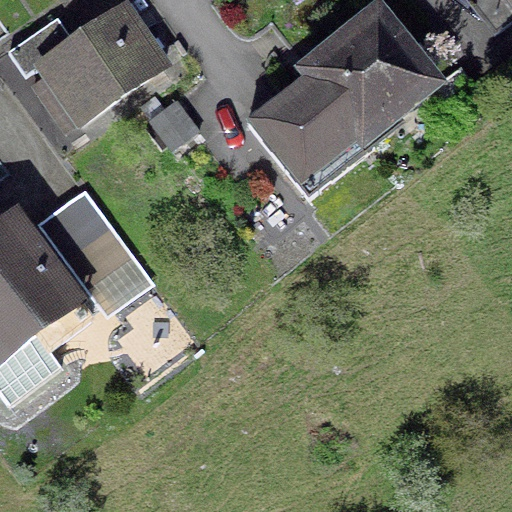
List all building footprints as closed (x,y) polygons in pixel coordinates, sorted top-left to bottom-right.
[(76,130),(159,72),(119,14),(36,71),(76,130)] [(428,90),(373,22),(243,128),(305,205),(370,152),(362,143),(428,90)] [(69,47),(52,23),(3,57),(20,81),(69,47)] [(103,321),(148,289),(81,199),(37,232),(103,321)] [(45,357),(87,325),(11,223),(0,231),(0,404),(6,412),(57,373),(45,357)]
